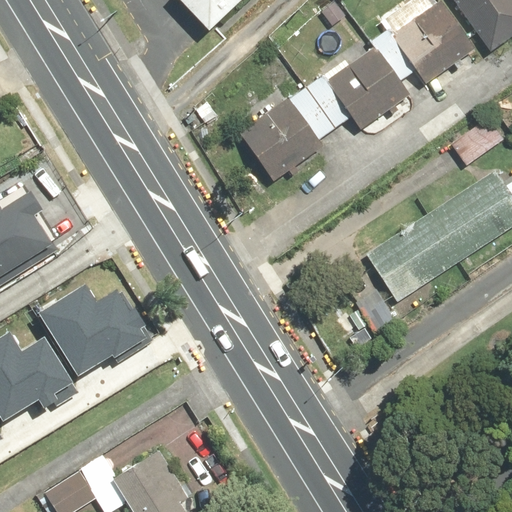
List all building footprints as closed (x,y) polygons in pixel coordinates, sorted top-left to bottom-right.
[(174,0),(202,29),(243,0),(174,0)] [(511,0),(451,0),(487,50),(511,31),(511,0)] [(442,2),(392,35),(425,85),(475,52),(442,2)] [(371,49),(323,83),(359,135),(408,101),(371,49)] [(283,98),(236,133),(274,184),(322,149),(283,98)] [(0,111),(0,177),(30,159),(0,111)] [(461,164),(497,137),(483,119),(447,146),(461,164)] [(511,191),(495,167),(372,248),(404,297),(511,225),(511,191)] [(3,190),(0,191),(0,276),(64,239),(35,189),(11,203),(3,190)] [(86,281),(40,309),(76,370),(115,346),(122,358),(152,340),(120,286),(97,300),(86,281)] [(9,328),(0,333),(0,415),(39,393),(46,405),(76,387),(43,333),(21,346),(9,328)] [(198,511),(165,454),(123,478),(142,511),(198,511)] [(75,511),(100,500),(86,470),(47,489),(58,511),(75,511)]
